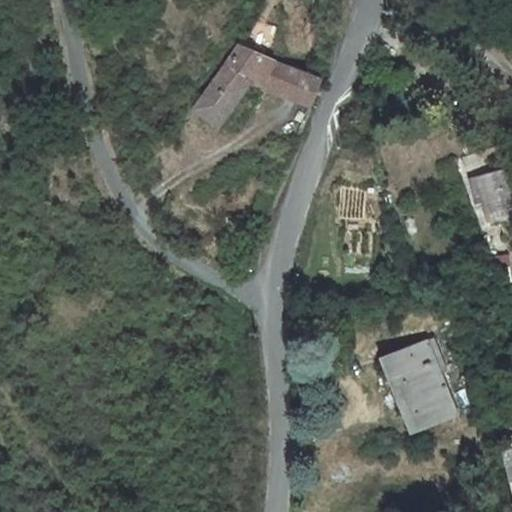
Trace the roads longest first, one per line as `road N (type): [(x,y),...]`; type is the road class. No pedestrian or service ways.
road 1 (unclassified): [(270,300),(237,297),(138,233),(74,61),(61,0)]
road 2 (unclassified): [(270,300),(269,268),(340,58),(372,0)]
road 3 (unclassified): [(271,511),(270,300)]
